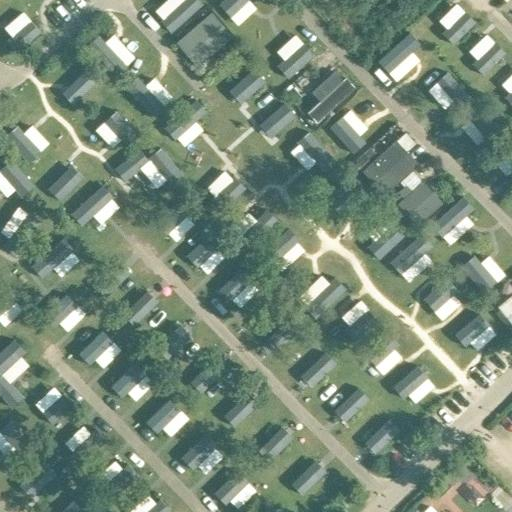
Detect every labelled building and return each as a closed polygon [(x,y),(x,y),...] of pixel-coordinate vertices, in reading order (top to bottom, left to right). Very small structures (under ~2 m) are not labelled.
[(183,0),(163,19),(160,21),(171,33),(202,4),(198,0),(183,0)] [(224,0),(219,5),(230,17),(249,0),(224,0)] [(445,29),(442,33),(453,44),(475,22),(464,11),(464,12),(455,20),(447,29),(445,29)] [(177,42),(198,67),(234,37),(213,12),(177,42)] [(12,36),(6,41),(16,53),(40,32),(30,20),(30,21),(12,36)] [(409,32),(378,61),(389,73),(411,52),(414,50),(420,44),(409,32)] [(99,35),(87,46),(116,78),(128,67),(126,65),(105,43),(99,35)] [(477,59),(472,64),(483,75),(506,53),(495,42),(494,42),(477,59)] [(284,59),(277,66),(288,79),(314,55),(302,43),(284,59)] [(86,70),(68,87),(79,99),(97,82),(86,70)] [(254,70),(234,86),(245,99),(265,82),(254,70)] [(447,72),(435,83),(436,83),(452,101),(457,106),(468,95),(447,72)] [(137,77),(125,88),(155,119),(167,108),(146,86),(137,77)] [(196,100),(164,128),(175,140),(177,138),(195,122),(207,112),(196,100)] [(284,104),(265,121),(275,133),(295,117),(284,104)] [(476,105),(464,115),(469,120),(485,138),(486,139),(497,128),(476,105)] [(115,111),(103,122),(104,123),(120,140),(127,147),(139,136),(115,111)] [(342,116),(330,128),(353,154),(366,143),(359,135),(343,117),(342,116)] [(17,126),(5,137),(28,162),(40,151),(24,133),(17,126)] [(308,132),(297,142),(299,144),(315,162),(325,174),(337,163),(308,132)] [(511,142),(509,140),(498,150),(511,165),(511,142)] [(363,172),(384,196),(419,164),(398,141),(363,172)] [(160,148),(148,158),(150,161),(165,179),(170,185),(182,174),(160,148)] [(139,150),(115,169),(125,181),(142,167),(149,161),(139,150)] [(11,160),(0,169),(0,172),(15,189),(22,197),(34,186),(11,160)] [(66,171),(48,189),(60,201),(78,183),(66,171)] [(349,173),(323,197),(334,209),(353,192),(360,186),(349,173)] [(215,196),(204,207),(215,218),(245,188),(234,177),(232,179),(215,196)] [(398,205),(417,227),(443,204),(424,182),(398,205)] [(103,186),(71,214),(81,226),(93,215),(111,199),(113,197),(103,186)] [(463,197),(431,225),(442,237),(443,236),(466,216),(474,209),(463,197)] [(176,203),(155,223),(166,235),(168,233),(186,216),(187,215),(176,203)] [(239,238),(237,241),(248,251),(277,220),(266,210),(256,221),(239,238)] [(9,238),(3,247),(15,256),(41,221),(28,212),(27,213),(9,238)] [(375,241),(367,247),(373,254),(378,259),(404,236),(393,224),(375,241)] [(289,229),(257,257),(267,268),(274,263),(297,242),(299,240),(289,229)] [(422,234),(390,263),(400,274),(401,273),(424,253),(432,246),(422,234)] [(207,236),(186,256),(197,268),(199,265),(217,248),(218,247),(207,236)] [(64,238),(31,266),(42,278),(53,268),(72,252),(74,250),(64,238)] [(474,256),(461,266),(484,293),(496,282),(480,263),(474,256)] [(114,267),(95,286),(105,297),(125,278),(114,267)] [(240,270),(219,290),(229,302),(232,299),(250,282),(251,281),(240,270)] [(307,305),(304,307),(315,318),(346,289),(335,277),(329,284),(307,305)] [(447,278),(423,300),(434,311),(452,295),(457,290),(447,278)] [(7,288),(0,294),(0,314),(15,302),(18,299),(7,288)] [(66,294),(43,316),(54,328),(60,323),(77,306),(66,294)] [(143,295),(123,314),(134,325),(153,306),(143,295)] [(349,325),(344,330),(355,342),(379,321),(368,309),(349,325)] [(479,314),(455,334),(465,346),(470,342),(489,326),(479,314)] [(291,317),(271,336),(281,347),(302,329),(291,317)] [(176,329),(157,348),(167,359),(187,340),(176,329)] [(102,331),(78,354),(89,365),(95,359),(113,342),(102,331)] [(388,332),(364,354),(375,366),(393,349),(399,345),(388,332)] [(14,340),(0,352),(0,375),(2,374),(20,357),(25,352),(14,340)] [(322,356),(305,372),(315,383),(336,364),(325,353),(322,356)] [(210,362),(190,382),(201,393),(221,373),(210,362)] [(134,364),(111,387),(122,398),(128,392),(145,375),(134,364)] [(418,366),(393,386),(403,398),(408,394),(427,379),(428,378),(418,366)] [(0,394),(12,407),(23,397),(8,381),(2,374),(0,375),(0,394)] [(358,388),(338,406),(349,418),(369,399),(358,388)] [(42,411),(42,412),(52,424),(74,405),(63,393),(61,395),(42,411)] [(243,396),(224,415),(235,427),(254,408),(243,396)] [(169,400),(146,422),(157,434),(163,428),(180,411),(169,400)] [(389,419),(369,438),(380,450),(400,431),(389,419)] [(11,420),(0,430),(0,433),(15,449),(22,457),(34,446),(11,420)] [(90,434),(72,451),(83,462),(107,441),(96,429),(90,434)] [(278,431),(258,450),(269,461),(289,442),(278,431)] [(206,434),(181,458),(193,470),(197,465),(215,449),(217,446),(206,434)] [(43,463),(25,481),(36,493),(55,475),(43,463)] [(122,469),(104,486),(114,497),(138,476),(138,475),(128,464),(122,469)] [(311,464),(291,483),(302,495),(322,476),(317,470),(311,464)] [(237,471),(214,493),(225,505),(230,500),(248,483),(237,471)] [(358,498),(351,491),(344,497),(351,505),(358,498)] [(77,497),(61,511),(84,511),(88,509),(77,497)] [(145,511),(169,511),(170,511),(160,499),(155,503),(145,511)]
